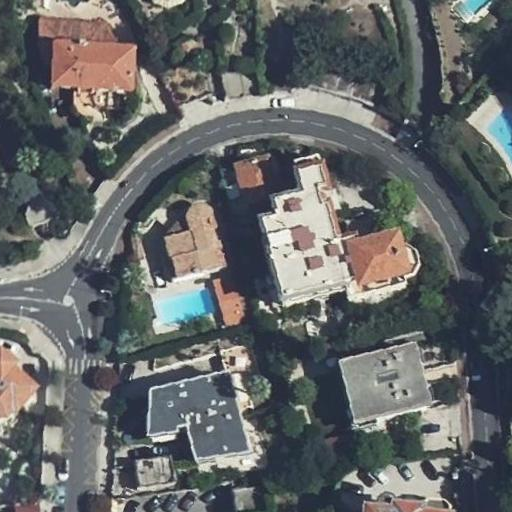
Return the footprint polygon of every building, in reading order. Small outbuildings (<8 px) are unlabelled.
[(128,92),(131,52),(53,45),(51,88),(74,90),(72,107),(130,112),(131,94),(128,92)] [(378,108),(387,75),(348,64),(311,54),(302,88),(314,92),(347,98),(378,108)] [(225,98),(226,101),(260,95),(257,63),(217,69),(225,98)] [(204,97),(213,104),(203,67),(174,79),(162,83),(179,117),(182,106),(204,97)] [(420,272),(418,259),(414,257),(408,254),(399,256),(396,250),(359,260),(355,248),(339,251),(330,217),(340,213),(336,197),(327,199),(318,163),(311,160),(297,164),(293,169),(303,209),(277,216),(281,228),(263,233),(283,311),(330,300),(345,296),(350,305),(407,290),(406,284),(415,281),(420,272)] [(269,164),(238,172),(249,208),(278,200),(269,164)] [(223,175),(237,226),(252,222),(249,208),(238,172),(223,175)] [(55,214),(51,205),(45,203),(43,201),(42,197),(40,193),(34,192),(27,195),(24,202),(27,210),(24,218),(25,221),(26,225),(28,227),(36,229),(53,220),(55,217),(55,214)] [(193,216),(192,225),(193,235),(170,242),(176,264),(180,263),(183,281),(226,271),(215,227),(212,216),(207,212),(204,212),(197,212),(193,216)] [(193,235),(192,225),(179,228),(164,242),(166,252),(176,284),(183,281),(180,263),(176,264),(170,242),(193,235)] [(246,318),(232,282),(217,288),(231,324),(246,318)] [(239,443),(231,383),(264,378),(254,346),(221,353),(224,376),(205,383),(152,399),(152,421),(151,438),(188,432),(196,463),(241,458),(239,443)] [(427,396),(422,373),(416,353),(344,372),(350,395),(359,429),(401,418),(430,411),(427,396)] [(36,398),(0,370),(1,366),(0,365),(0,426),(1,427),(8,418),(12,421),(21,410),(33,419),(42,419),(43,398),(36,398)] [(171,487),(165,461),(135,466),(139,492),(171,487)] [(235,511),(270,511),(266,488),(234,493),(235,511)] [(448,511),(449,506),(443,502),(426,501),(421,507),(420,511),(388,511),(389,507),(386,503),(378,501),(374,505),(373,511),(448,511)]
